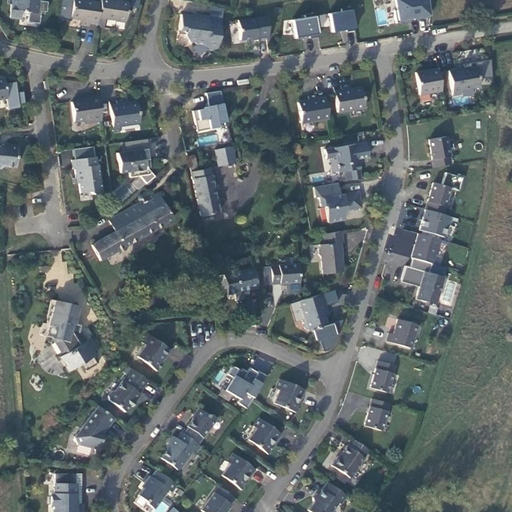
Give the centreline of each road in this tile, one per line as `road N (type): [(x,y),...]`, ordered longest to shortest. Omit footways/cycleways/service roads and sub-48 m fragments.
road 1 (residential): [(334,371),(242,338),(205,338),(120,469),(120,511)]
road 2 (residential): [(382,52),(397,143),(391,193),(334,371)]
road 3 (residential): [(163,77),(382,52)]
road 4 (residential): [(35,61),(52,220),(21,226)]
road 5 (residential): [(253,511),(289,462),(334,371)]
road 6 (unknown): [(239,203),(266,69)]
road 7 (residential): [(382,52),(511,27)]
